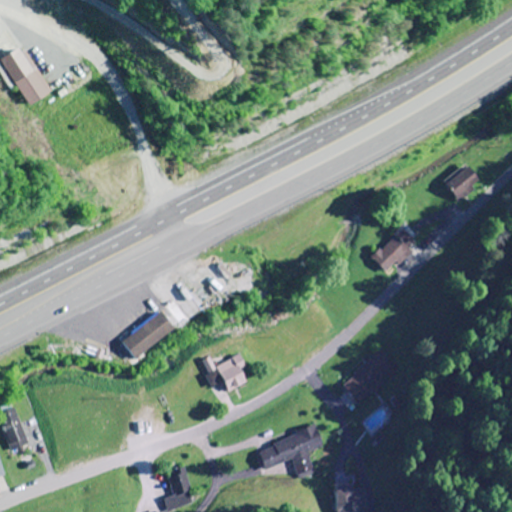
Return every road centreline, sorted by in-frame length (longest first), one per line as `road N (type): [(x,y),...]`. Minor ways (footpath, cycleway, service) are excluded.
road 1 (residential): [(0,498),(143,449),(291,374),(511,166)]
road 2 (trunk): [(511,22),(319,138),(0,304)]
road 3 (trunk): [(0,344),(272,208),(511,70)]
